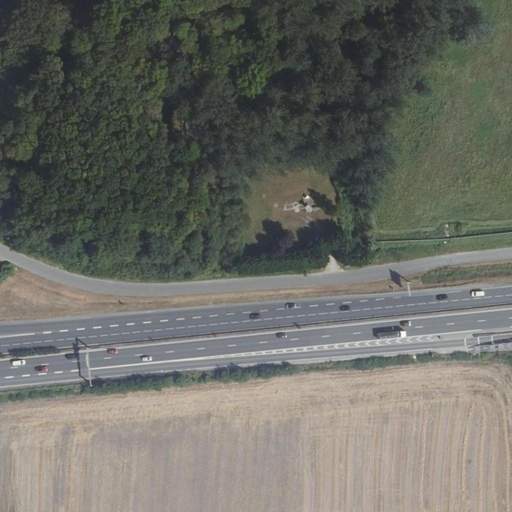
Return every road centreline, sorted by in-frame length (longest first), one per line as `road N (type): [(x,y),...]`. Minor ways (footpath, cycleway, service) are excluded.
road 1 (unclassified): [(511,252),(362,275),(136,290),(78,282),(0,251)]
road 2 (trunk): [(0,372),(511,318)]
road 3 (residential): [(0,376),(511,337)]
road 4 (trunk): [(264,319),(0,345)]
road 5 (motorway): [(264,319),(0,330)]
road 6 (trunk): [(511,294),(264,319)]
